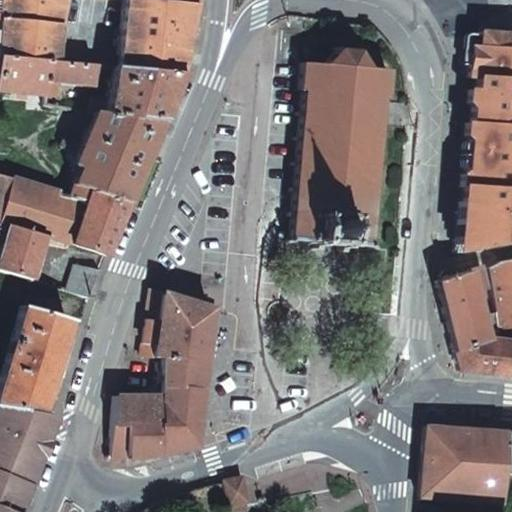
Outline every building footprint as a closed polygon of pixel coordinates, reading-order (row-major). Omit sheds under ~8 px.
[(6,0),(4,23),(2,56),(52,60),(62,61),(65,30),(69,14),(70,0),(6,0)] [(181,73),(195,2),(174,0),(126,0),(120,67),(181,73)] [(472,100),(511,99),(511,31),(476,31),(474,44),(468,44),(466,74),(475,74),(474,85),(472,100)] [(379,116),(381,95),(384,95),(386,68),(363,66),(356,56),(359,51),(354,49),(351,53),(336,52),(335,48),(330,49),(331,54),(320,63),(299,60),(297,87),(300,88),(299,110),(296,110),(296,115),(299,115),(297,136),(294,135),(294,141),(297,142),(295,161),(293,161),(292,166),(295,167),(294,189),(290,189),(290,195),(293,195),(292,212),(288,212),(288,217),(291,217),(290,233),(285,237),(288,241),(293,237),(306,238),(306,242),(317,242),(317,246),(324,246),(324,243),(338,244),(338,247),(344,247),(344,245),(354,245),(354,242),(367,243),(369,247),(373,244),(370,241),(371,224),(375,224),(375,219),(372,219),(373,201),(376,201),(376,195),(374,195),(375,173),(378,173),(378,169),(375,168),(377,148),(380,149),(380,143),(378,143),(379,121),(382,121),(382,116),(379,116)] [(0,76),(1,77),(0,89),(20,91),(20,96),(32,97),(32,92),(49,94),(50,82),(52,60),(2,56),(0,55),(0,76)] [(96,65),(62,61),(52,60),(50,82),(95,87),(96,65)] [(181,73),(120,67),(111,66),(109,107),(94,100),(94,111),(164,117),(179,80),(181,73)] [(58,97),(49,96),(48,101),(48,107),(58,108),(58,97)] [(466,149),(511,148),(511,99),(472,100),(470,120),(468,133),(466,149)] [(164,117),(94,111),(87,131),(83,143),(78,155),(73,166),(81,170),(74,185),(129,202),(164,117)] [(78,155),(83,143),(68,136),(62,148),(78,155)] [(489,211),(511,207),(511,148),(466,149),(463,172),(462,183),(461,190),(485,187),(489,211)] [(88,202),(69,196),(0,173),(0,222),(1,223),(7,224),(7,222),(46,233),(45,235),(75,244),(88,202)] [(108,254),(129,202),(74,185),(69,196),(88,202),(75,244),(108,254)] [(450,252),(511,240),(511,207),(489,211),(485,187),(461,190),(460,198),(459,209),(456,209),(450,252)] [(0,267),(33,278),(45,235),(46,233),(7,222),(7,224),(0,255),(0,267)] [(498,326),(511,325),(511,255),(498,257),(490,266),(496,310),(498,326)] [(73,290),(90,296),(101,269),(88,265),(80,270),(73,290)] [(487,287),(482,265),(468,269),(474,290),(487,287)] [(0,294),(22,305),(25,305),(33,278),(0,267),(0,294)] [(453,349),(487,340),(480,311),(474,290),(468,269),(434,278),(453,349)] [(210,307),(162,292),(152,289),(142,355),(161,357),(205,359),(210,307)] [(0,389),(0,406),(40,411),(68,316),(25,305),(22,305),(0,389)] [(487,340),(498,326),(496,310),(480,311),(487,340)] [(511,374),(511,338),(487,340),(453,349),(459,370),(511,374)] [(195,447),(205,359),(161,357),(158,395),(112,393),(109,458),(126,454),(126,459),(195,447)] [(35,439),(45,411),(40,411),(0,406),(0,511),(14,511),(37,453),(31,451),(35,439)] [(42,442),(54,412),(45,411),(35,439),(42,442)] [(499,506),(501,476),(503,435),(424,429),(418,499),(474,504),(488,505),(499,506)] [(511,435),(503,435),(501,476),(511,476),(511,435)] [(252,511),(244,480),(229,484),(235,505),(231,511),(252,511)]
